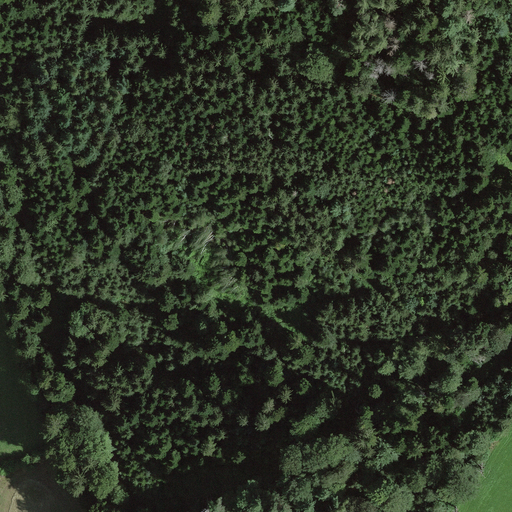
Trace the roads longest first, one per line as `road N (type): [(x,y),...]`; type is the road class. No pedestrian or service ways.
road 1 (track): [(511,327),(246,338),(161,304),(108,229),(90,192),(90,172),(97,144),(164,33),(164,0)]
road 2 (track): [(297,478),(326,465),(436,451),(511,349)]
road 3 (track): [(112,450),(57,351),(53,325),(70,298),(161,304)]
